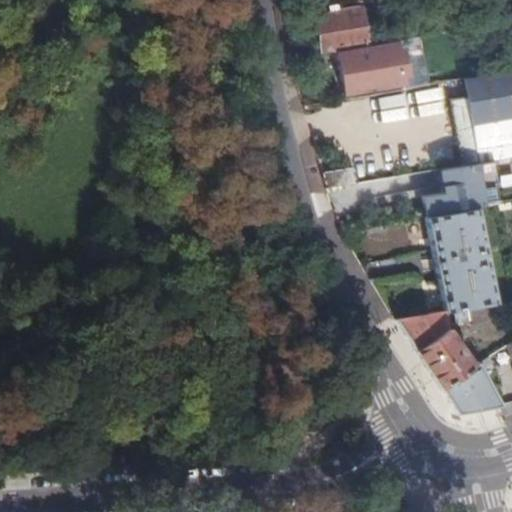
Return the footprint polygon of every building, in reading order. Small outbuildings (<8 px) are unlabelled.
[(326,11),(313,13),(320,53),(365,45),(357,1),(326,7),(326,11)] [(386,50),(399,48),(398,39),(384,42),(386,50)] [(378,46),(336,54),(342,94),(384,87),(378,46)] [(467,96),(449,99),(461,165),(511,155),(511,69),(479,75),(463,78),(467,96)] [(351,167),(322,172),(325,189),(354,183),(351,167)] [(474,207),(424,216),(442,310),(468,306),(485,303),(492,301),(485,265),(491,263),(490,257),(483,258),(482,250),(488,249),(487,242),(480,243),(474,207)] [(470,322),(488,319),(485,303),(468,306),(470,322)] [(442,310),(392,320),(439,389),(473,366),(445,328),(442,310)] [(439,389),(456,414),(502,406),(483,370),(490,364),(486,357),(473,366),(439,389)]
